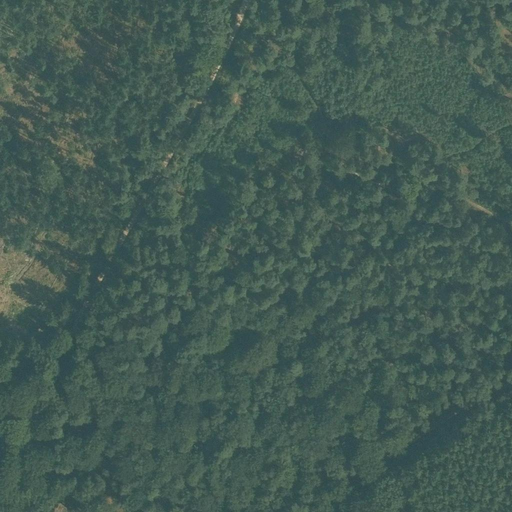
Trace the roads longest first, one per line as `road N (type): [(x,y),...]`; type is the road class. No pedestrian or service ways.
road 1 (unknown): [(38,382),(60,386),(124,367),(182,375),(305,343),(511,238)]
road 2 (track): [(243,0),(222,55),(69,341),(38,382)]
road 3 (unknown): [(511,217),(430,178),(374,164),(323,114),(294,31),(246,0)]
road 4 (unknown): [(511,347),(394,408),(393,441),(301,511)]
road 5 (track): [(27,385),(11,511)]
